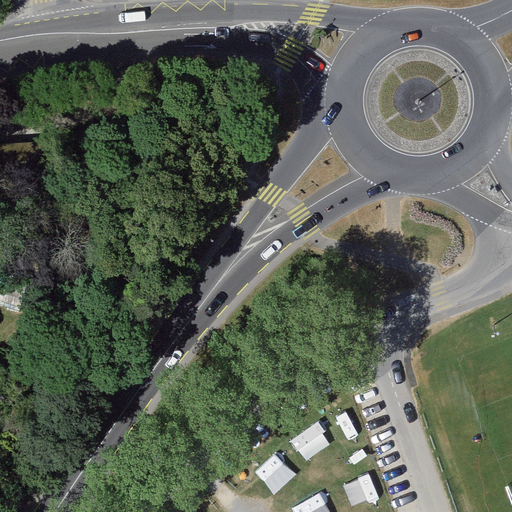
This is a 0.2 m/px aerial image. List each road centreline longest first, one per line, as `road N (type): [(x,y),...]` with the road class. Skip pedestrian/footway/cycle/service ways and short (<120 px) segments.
road 1 (residential): [(376,328),(263,398),(149,511)]
road 2 (primary): [(177,340),(307,226),(400,169)]
road 3 (secondary): [(397,36),(359,22),(290,14),(136,27)]
road 4 (primary): [(314,144),(177,340)]
road 5 (primary): [(55,511),(177,340)]
road 6 (residential): [(376,328),(438,511)]
road 7 (secondary): [(136,27),(204,32),(303,64)]
road 8 (residential): [(511,239),(484,277),(376,328)]
